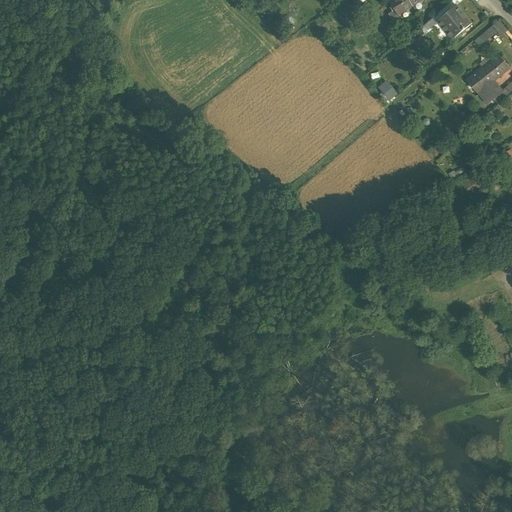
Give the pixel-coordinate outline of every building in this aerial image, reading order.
[(408,0),(390,0),(389,1),(396,14),(412,5),(408,0)] [(456,6),(438,21),(453,39),(471,24),(456,6)] [(432,18),(420,29),(424,33),(436,23),(432,18)] [(498,19),(474,39),(479,45),(497,31),(500,35),(507,29),(498,19)] [(499,56),(484,68),(493,79),(508,67),(499,56)] [(484,68),(479,72),(480,74),(476,77),(484,87),(492,80),(493,79),(484,68)] [(384,80),(375,87),(387,100),(396,93),(384,80)] [(492,80),(484,87),(494,98),(502,92),(492,80)] [(483,173),(463,185),(470,195),(490,183),(483,173)]
